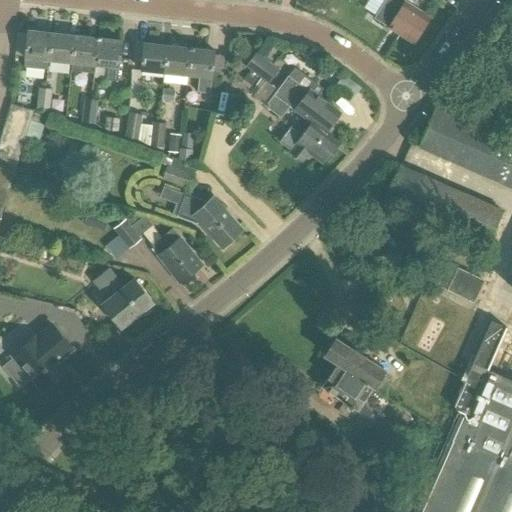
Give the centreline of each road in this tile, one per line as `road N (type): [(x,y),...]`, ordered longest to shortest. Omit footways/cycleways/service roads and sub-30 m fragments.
road 1 (residential): [(0,495),(14,472),(106,389),(321,215),(376,157),(410,105)]
road 2 (residential): [(97,0),(238,14),(307,33),(410,105)]
road 3 (residential): [(410,105),(477,0)]
